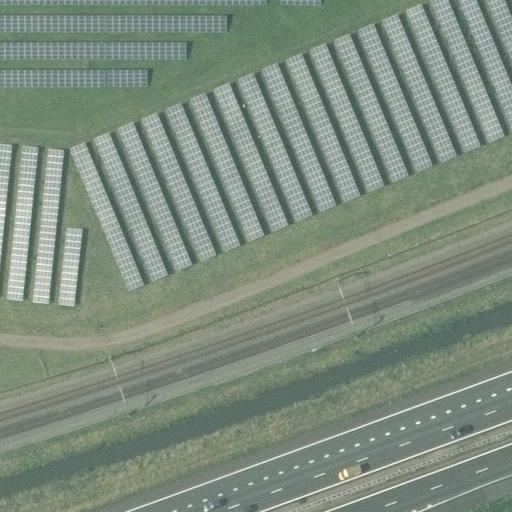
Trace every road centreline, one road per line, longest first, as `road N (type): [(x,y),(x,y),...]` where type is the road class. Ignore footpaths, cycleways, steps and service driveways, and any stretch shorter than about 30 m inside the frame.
road 1 (track): [(376,0),(111,115),(0,112)]
road 2 (motorway): [(511,403),(217,511)]
road 3 (motorway): [(367,511),(511,458)]
